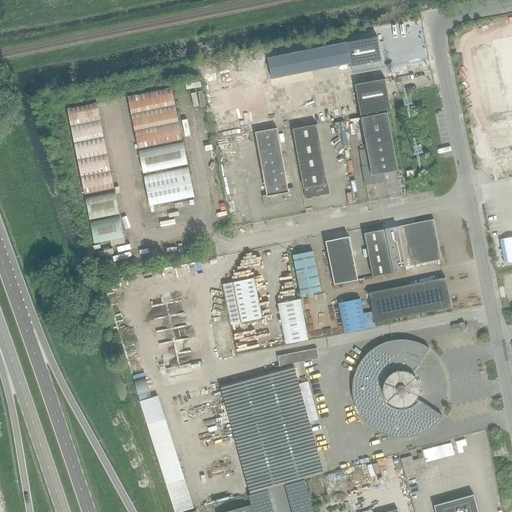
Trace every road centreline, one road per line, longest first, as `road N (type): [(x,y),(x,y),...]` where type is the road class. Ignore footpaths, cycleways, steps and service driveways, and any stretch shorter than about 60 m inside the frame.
road 1 (unclassified): [(511,1),(432,17),(468,198)]
road 2 (unclassified): [(223,247),(468,198)]
road 3 (primary): [(132,511),(23,324)]
road 4 (unclassified): [(511,410),(468,198)]
road 5 (primary): [(88,511),(23,324)]
road 6 (primary): [(0,331),(63,511)]
road 7 (primary): [(0,333),(29,511)]
road 8 (unknown): [(496,335),(449,361),(441,386),(457,404),(509,397)]
